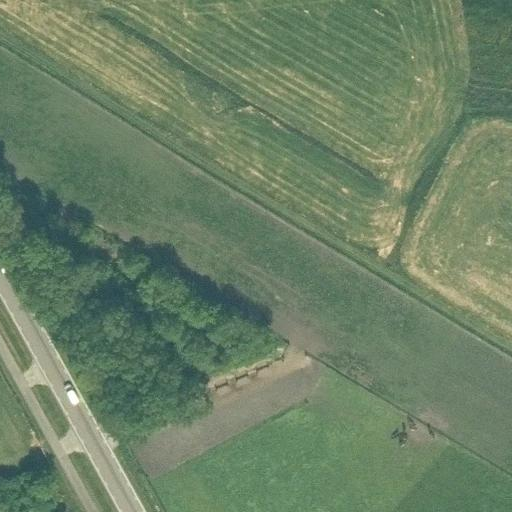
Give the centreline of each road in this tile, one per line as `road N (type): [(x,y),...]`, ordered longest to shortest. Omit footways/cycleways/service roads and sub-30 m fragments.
road 1 (track): [(0,51),(511,351)]
road 2 (secondary): [(133,511),(0,271)]
